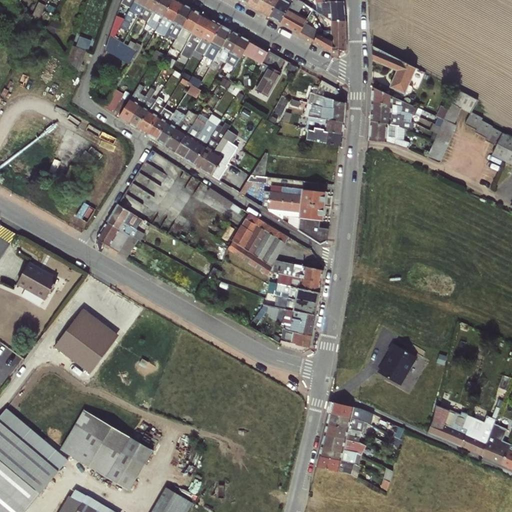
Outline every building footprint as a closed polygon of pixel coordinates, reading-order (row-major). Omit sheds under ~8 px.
[(121,0),(120,3),(129,8),(133,0),(121,0)] [(133,0),(129,8),(122,20),(120,25),(125,28),(129,22),(130,22),(133,17),(136,20),(147,0),(133,0)] [(147,0),(136,20),(146,25),(159,0),(147,0)] [(157,29),(158,26),(172,0),(159,0),(146,25),(144,27),(148,30),(151,26),(157,29)] [(172,0),(158,26),(168,31),(183,3),(177,0),(172,0)] [(258,11),(264,0),(249,0),(247,5),(258,11)] [(269,17),(279,0),(264,0),(258,11),(269,17)] [(280,23),(293,0),(279,0),(269,17),(280,23)] [(304,3),(301,1),(299,0),(293,0),(280,23),(299,34),(306,21),(308,18),(298,13),(304,3)] [(345,22),(343,1),(322,3),(321,0),(315,0),(317,12),(326,18),(332,22),(345,22)] [(167,32),(177,38),(193,8),(183,3),(168,31),(167,32)] [(38,6),(31,20),(36,25),(44,8),(38,6)] [(187,42),(202,13),(193,8),(177,38),(172,47),(175,48),(178,43),(181,44),(179,47),(183,49),(187,42)] [(196,47),(212,19),(202,13),(187,42),(196,47)] [(113,37),(120,25),(122,20),(116,16),(110,35),(113,37)] [(221,24),(212,19),(196,47),(206,52),(221,24)] [(320,29),(306,21),(299,34),(333,53),(333,51),(345,51),(345,22),(332,22),(332,41),(326,38),(318,33),(320,29)] [(221,24),(206,52),(205,55),(214,61),(231,29),(221,24)] [(222,59),(226,61),(241,35),(231,29),(214,61),(207,73),(211,75),(222,59)] [(110,35),(105,49),(128,64),(136,51),(133,49),(113,37),(110,35)] [(233,71),(243,52),(250,40),(241,35),(226,61),(230,63),(227,68),(233,71)] [(250,40),(243,52),(261,62),(268,50),(250,40)] [(133,49),(136,51),(137,51),(141,45),(136,42),(133,49)] [(373,46),(373,59),(396,70),(389,86),(405,93),(415,67),(373,46)] [(79,74),(86,54),(71,49),(67,60),(79,74)] [(284,59),(268,50),(261,62),(269,65),(258,82),(252,78),(245,91),(263,101),(284,66),(281,64),(284,59)] [(152,58),(163,64),(166,57),(157,51),(156,51),(152,58)] [(198,56),(193,54),(182,74),(188,77),(198,56)] [(176,62),(166,57),(163,64),(164,65),(171,69),(172,70),(176,62)] [(171,69),(164,65),(163,67),(161,69),(169,74),(171,69)] [(320,79),(316,90),(315,95),(334,99),(334,100),(339,101),(340,94),(335,88),(320,79)] [(155,80),(144,96),(128,122),(137,128),(154,102),(150,99),(160,83),(155,80)] [(185,92),(195,98),(200,89),(190,83),(185,92)] [(122,85),(107,108),(114,112),(128,89),(122,85)] [(128,122),(144,96),(139,93),(143,88),(138,85),(134,92),(119,116),(128,122)] [(172,93),(173,91),(166,87),(160,97),(167,102),(172,93)] [(416,114),(419,107),(373,87),(372,101),(403,105),(403,108),(405,109),(405,111),(416,114)] [(114,112),(119,116),(134,92),(128,89),(114,112)] [(312,106),(345,112),(345,102),(339,101),(334,100),(334,99),(315,95),(316,90),(309,89),(307,105),(312,106)] [(478,100),(458,90),(451,103),(461,108),(471,112),(472,112),(478,100)] [(156,140),(172,113),(168,111),(170,107),(172,108),(178,97),(172,93),(167,102),(163,107),(146,134),(156,140)] [(167,102),(160,97),(157,96),(154,102),(163,107),(167,102)] [(372,101),(371,112),(402,115),(403,111),(405,111),(405,109),(403,108),(403,105),(372,101)] [(146,134),(163,107),(154,102),(137,128),(146,134)] [(461,108),(451,103),(445,120),(454,124),(461,108)] [(247,115),(250,110),(242,104),(238,110),(241,112),(247,115)] [(344,122),(345,112),(312,106),(311,111),(309,111),(309,114),(344,122)] [(165,145),(184,115),(174,109),(172,113),(156,140),(165,145)] [(188,109),(184,115),(165,145),(174,151),(190,125),(188,123),(194,113),(188,109)] [(371,112),(371,121),(392,124),(397,124),(400,124),(400,125),(413,132),(415,123),(412,123),(406,122),(406,119),(402,119),(402,115),(371,112)] [(483,117),(472,112),(471,112),(465,123),(476,129),(475,131),(486,138),(485,140),(497,146),(492,154),(511,164),(511,137),(492,128),(493,126),(481,120),(483,117)] [(307,125),(315,127),(315,124),(327,127),(327,129),(343,132),(344,122),(309,114),(307,125)] [(193,163),(209,136),(214,126),(213,125),(215,122),(212,120),(210,123),(207,122),(201,131),(200,130),(183,157),(193,163)] [(443,156),(456,125),(454,124),(445,120),(431,152),(443,156)] [(202,169),(226,129),(229,124),(224,121),(213,138),(209,136),(193,163),(202,169)] [(396,138),(397,124),(392,124),(371,121),(369,140),(385,142),(408,149),(410,143),(396,138)] [(183,157),(200,130),(201,128),(192,122),(190,125),(174,151),(183,157)] [(313,140),(341,144),(343,132),(327,129),(327,127),(315,124),(315,127),(313,135),(304,133),(303,138),(313,140)] [(202,169),(219,179),(227,166),(225,165),(227,161),(221,157),(229,144),(226,143),(232,133),(226,129),(202,169)] [(235,135),(232,133),(226,143),(229,144),(235,135)] [(443,156),(431,152),(429,158),(441,163),(443,156)] [(261,153),(257,159),(237,191),(243,194),(251,181),(266,183),(266,176),(263,175),(266,154),(261,153)] [(269,198),(324,204),(325,190),(317,190),(318,181),(302,180),(301,188),(270,185),(267,185),(266,190),(269,190),(269,198)] [(228,206),(231,201),(210,187),(206,193),(228,206)] [(298,217),(297,228),(320,242),(326,239),(327,228),(319,227),(319,219),(322,219),(324,204),(269,198),(268,210),(275,214),(298,217)] [(118,203),(107,221),(129,233),(137,238),(140,239),(143,234),(137,230),(138,228),(131,224),(137,215),(118,203)] [(248,213),(239,225),(253,235),(243,249),(229,239),(223,246),(262,275),(263,270),(272,272),(274,262),(275,258),(288,236),(248,213)] [(118,251),(129,233),(107,221),(96,238),(118,251)] [(253,235),(239,225),(229,239),(243,249),(253,235)] [(127,256),(137,238),(129,233),(118,251),(127,256)] [(217,260),(210,256),(203,267),(211,272),(214,266),(217,260)] [(271,282),(319,291),(323,269),(300,265),(274,262),(272,272),(271,282)] [(25,265),(14,285),(43,301),(54,281),(25,265)] [(221,271),(214,266),(211,272),(208,275),(216,280),(221,271)] [(284,292),(283,296),(317,303),(319,291),(271,282),(269,289),(284,292)] [(275,306),(292,310),(315,314),(317,303),(283,296),(277,295),(275,306)] [(281,325),(284,328),(288,330),(311,335),(315,314),(292,310),(291,318),(277,315),(276,322),(281,323),(281,325)] [(81,315),(57,347),(93,374),(117,342),(81,315)] [(308,346),(311,335),(288,330),(284,328),(282,338),(308,346)] [(378,373),(400,385),(416,356),(392,343),(387,352),(389,353),(386,358),(387,359),(385,363),(384,362),(378,373)] [(332,401),(329,412),(365,421),(367,411),(360,408),(332,401)] [(0,511),(20,511),(67,454),(3,403),(0,406),(0,511)] [(464,427),(467,418),(439,406),(428,432),(462,446),(467,433),(469,429),(464,427)] [(129,491),(153,453),(153,451),(88,411),(64,451),(129,491)] [(365,421),(329,412),(326,423),(362,432),(365,421)] [(326,423),(324,434),(346,439),(347,435),(361,438),(362,432),(326,423)] [(483,454),(488,442),(467,433),(462,446),(483,454)] [(324,434),(321,444),(344,450),(345,445),(358,448),(359,442),(346,439),(324,434)] [(488,442),(483,454),(502,462),(511,442),(491,434),(488,442)] [(511,442),(502,462),(511,466),(511,442)] [(321,444),(319,455),(341,460),(342,455),(355,458),(357,453),(344,450),(321,444)] [(341,460),(319,455),(316,467),(351,475),(354,464),(341,460)] [(354,464),(355,458),(342,455),(341,460),(354,464)] [(359,479),(362,468),(354,464),(351,475),(359,479)] [(383,486),(390,488),(395,470),(388,468),(383,486)] [(184,511),(190,501),(163,486),(149,511),(184,511)] [(81,502),(74,511),(97,511),(93,509),(98,500),(86,494),(81,502)] [(74,511),(81,502),(70,496),(61,511),(74,511)]
